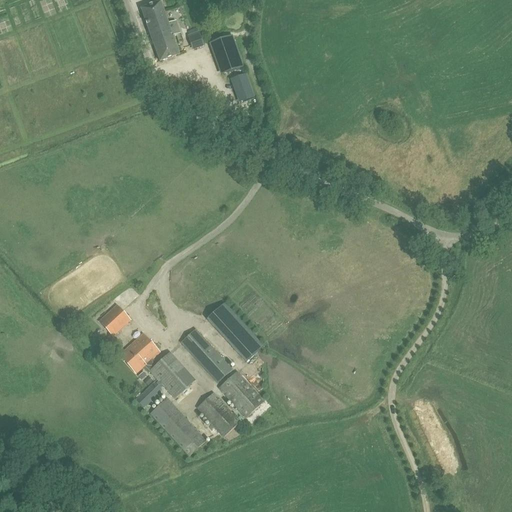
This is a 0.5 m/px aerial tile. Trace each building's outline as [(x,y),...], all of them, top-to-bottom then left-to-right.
[(176,21),(169,23),(169,24),(161,2),(142,9),(160,62),(180,55),(173,36),(180,34),(176,21)] [(208,103),(205,94),(195,98),(198,107),(208,103)] [(209,320),(248,363),(266,348),(227,305),(209,320)] [(117,306),(99,323),(114,338),(132,321),(117,306)] [(196,331),(181,344),(217,384),(232,371),(229,368),(196,331)] [(160,353),(144,335),(120,356),(136,374),(145,366),(151,372),(158,365),(153,359),(160,353)] [(196,381),(171,353),(151,372),(175,400),(196,381)] [(246,419),(264,402),(238,372),(219,389),(246,419)] [(144,408),(163,391),(155,383),(136,400),(144,408)] [(224,438),(241,423),(214,394),(198,409),(224,438)] [(190,457),(207,442),(168,399),(152,414),(190,457)]
